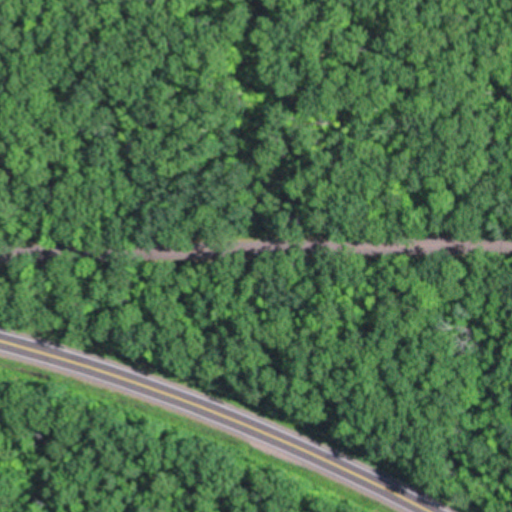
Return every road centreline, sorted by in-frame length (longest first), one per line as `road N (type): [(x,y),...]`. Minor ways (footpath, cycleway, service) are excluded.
road 1 (residential): [(511,246),(0,252)]
road 2 (primary): [(437,511),(313,449),(0,337)]
